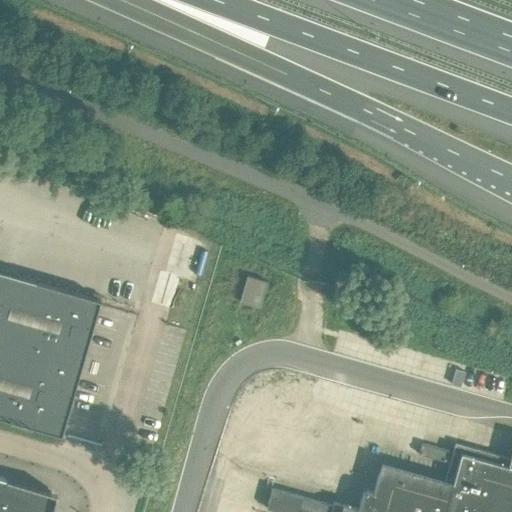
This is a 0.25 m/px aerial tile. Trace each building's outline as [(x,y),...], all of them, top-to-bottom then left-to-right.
[(0,416),(60,434),(66,414),(69,414),(72,406),(69,405),(97,306),(99,299),(0,270),(0,416)] [(268,281),(248,275),(240,301),(261,307),(268,281)] [(277,511),(511,511),(511,447),(509,458),(454,443),(444,480),(381,463),(378,472),(373,492),(367,490),(362,493),(358,509),(341,505),(340,508),(272,489),(267,509),(277,511)] [(450,451),(422,443),(419,453),(447,461),(450,451)] [(50,511),(55,499),(51,491),(0,476),(0,511),(50,511)]
